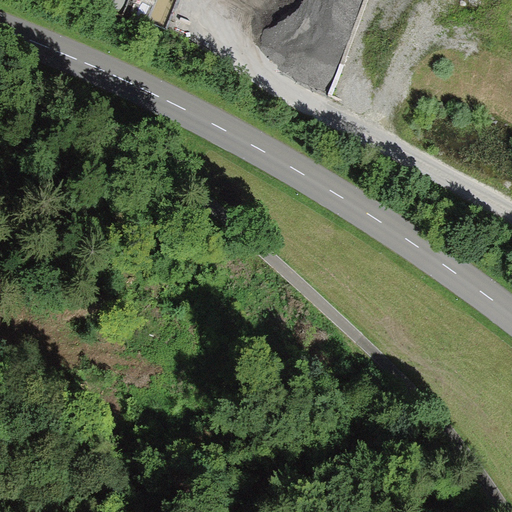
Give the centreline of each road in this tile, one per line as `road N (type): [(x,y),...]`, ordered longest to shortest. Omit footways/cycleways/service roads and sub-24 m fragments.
road 1 (track): [(503,511),(402,369),(199,192),(0,72)]
road 2 (tertiary): [(511,314),(339,193),(142,89),(0,27)]
